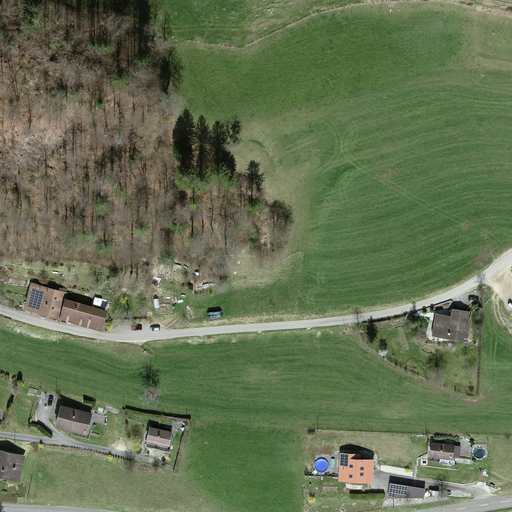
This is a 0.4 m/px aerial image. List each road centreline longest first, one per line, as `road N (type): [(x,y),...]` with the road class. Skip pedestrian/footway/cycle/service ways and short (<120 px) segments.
road 1 (unclassified): [(511,257),(436,299),(331,323),(120,336),(0,309)]
road 2 (residential): [(0,433),(139,458)]
